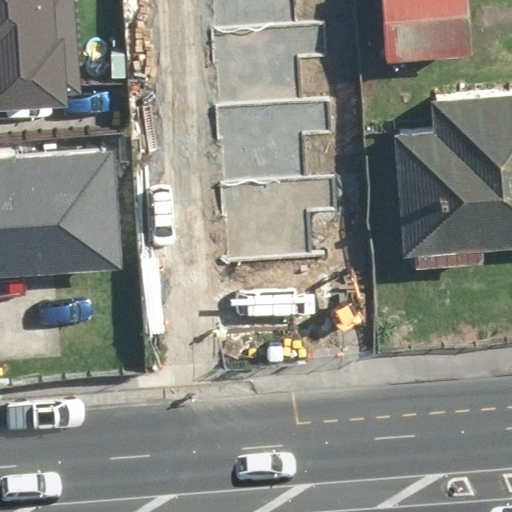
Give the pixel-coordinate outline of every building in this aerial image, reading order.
[(0,0),(0,91),(87,86),(81,0),(0,0)] [(210,0),(212,30),(297,24),(294,0),(210,0)] [(475,0),(387,0),(391,50),(479,43),(475,0)] [(212,30),(217,104),(302,98),(299,59),(330,57),(328,22),(297,24),(212,30)] [(439,119),(400,121),(409,246),(511,238),(511,79),(436,85),(439,119)] [(302,98),(217,104),(222,178),(306,172),(304,133),(335,131),(333,96),(302,98)] [(123,149),(0,156),(0,277),(130,269),(123,149)] [(222,178),(227,252),(312,247),(309,207),(340,205),(338,170),(306,172),(222,178)]
